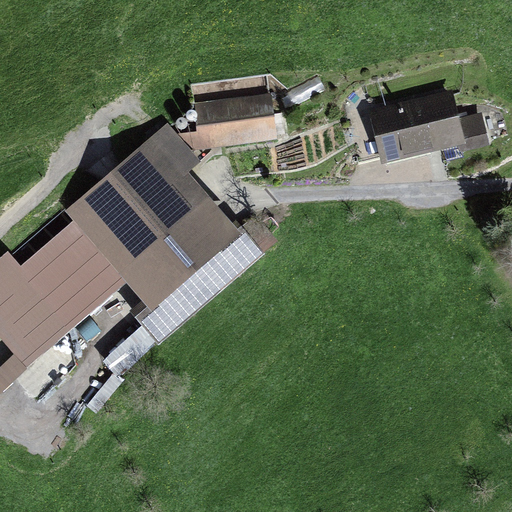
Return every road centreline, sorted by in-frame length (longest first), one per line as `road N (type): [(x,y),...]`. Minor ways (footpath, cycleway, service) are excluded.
road 1 (unclassified): [(205,226),(242,195),(511,185)]
road 2 (track): [(0,403),(33,418),(52,411),(125,306),(205,226)]
road 3 (track): [(0,239),(113,113)]
